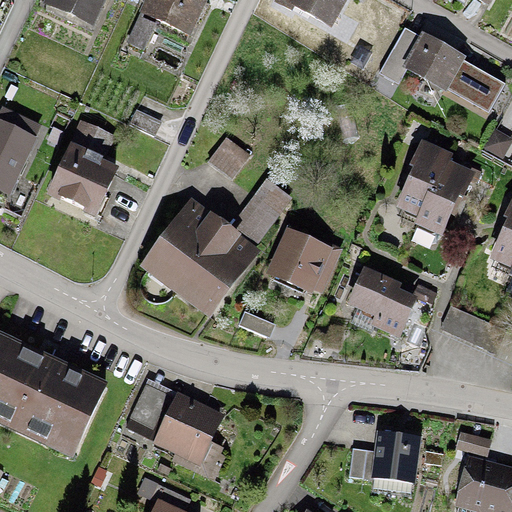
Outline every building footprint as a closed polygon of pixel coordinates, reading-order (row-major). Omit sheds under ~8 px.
[(105,0),(59,0),(58,5),(95,22),(105,0)] [(139,0),(135,9),(190,35),(206,0),(139,0)] [(350,0),(287,0),(286,4),(336,29),(350,0)] [(410,46),(387,33),(377,51),(400,63),(410,46)] [(465,59),(424,35),(404,69),(446,93),(465,59)] [(164,120),(138,107),(130,123),(157,135),(164,120)] [(38,129),(15,119),(8,134),(31,144),(38,129)] [(122,169),(95,159),(107,131),(85,123),(54,198),(101,218),(122,169)] [(253,158),(228,141),(211,167),(236,184),(253,158)] [(32,157),(0,143),(0,185),(18,192),(32,157)] [(469,177),(446,167),(448,162),(422,150),(410,177),(398,203),(424,215),(419,227),(442,237),(458,202),(469,177)] [(278,214),(259,200),(234,234),(253,248),(278,214)] [(253,251),(194,209),(154,264),(213,307),(253,251)] [(511,220),(508,229),(495,257),(511,265),(511,220)] [(329,256),(294,242),(280,277),(316,291),(329,256)] [(415,300),(370,280),(355,314),(400,333),(415,300)] [(506,333),(454,309),(444,329),(497,353),(506,333)] [(99,382),(0,337),(0,421),(67,452),(99,382)] [(221,412),(174,391),(151,443),(199,464),(221,412)] [(418,435),(375,431),(371,477),(414,481),(418,435)] [(491,438),(458,431),(454,449),(487,456),(491,438)] [(370,451),(352,450),(350,476),(368,477),(370,451)] [(510,511),(511,506),(511,467),(464,455),(452,504),(481,511),(510,511)] [(187,511),(156,498),(149,511),(187,511)]
